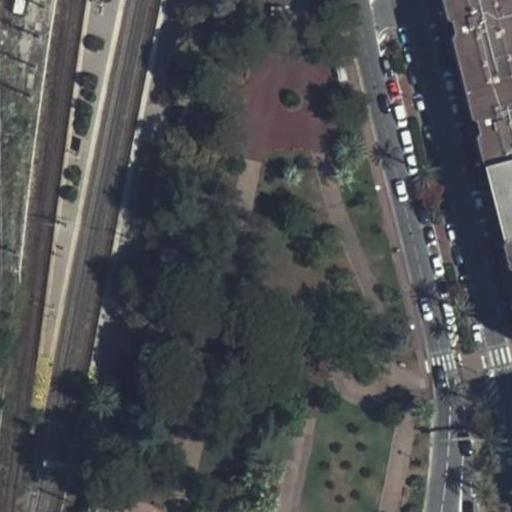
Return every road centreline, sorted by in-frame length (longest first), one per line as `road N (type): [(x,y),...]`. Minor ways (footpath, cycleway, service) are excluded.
road 1 (primary): [(367,43),(452,403),(455,478)]
road 2 (primary): [(510,393),(420,39)]
